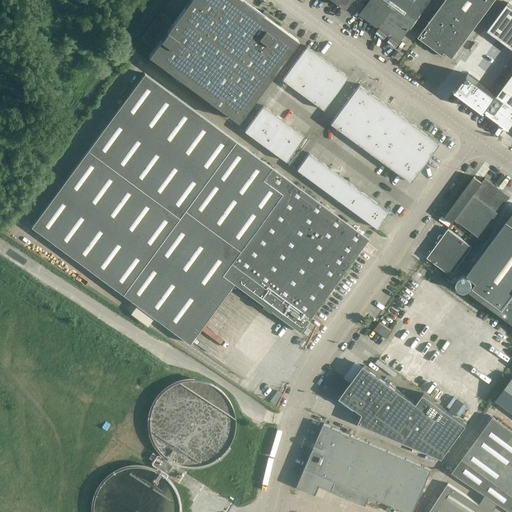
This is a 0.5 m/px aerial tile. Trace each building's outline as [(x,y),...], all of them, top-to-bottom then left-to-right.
[(238,121),(291,48),(297,40),(242,0),(189,0),(183,8),(174,21),(160,11),(139,39),(153,49),(148,56),(238,121)] [(334,0),(341,4),(346,8),(351,0),(334,0)] [(370,0),(360,15),(394,40),(399,43),(425,8),(430,0),(370,0)] [(445,0),(440,8),(418,37),(443,55),(444,53),(452,59),(489,8),(495,0),(445,0)] [(449,84),(475,104),(509,129),(511,125),(511,6),(508,4),(449,84)] [(348,77),(306,47),(282,80),(323,110),(348,77)] [(300,332),(333,287),(368,239),(142,74),(114,113),(30,228),(40,235),(189,344),(233,284),(300,332)] [(439,144),(359,86),(330,125),(411,183),(439,144)] [(304,136),(263,106),(245,131),(286,161),(304,136)] [(389,213),(309,154),(297,171),(377,229),(389,213)] [(444,216),(452,223),(455,219),(480,237),(510,196),(485,178),(483,182),(474,176),(444,216)] [(511,214),(467,275),(477,282),(470,291),(511,322),(511,214)] [(448,230),(427,257),(451,275),(472,247),(448,230)] [(375,329),(387,338),(392,331),(380,322),(375,329)] [(351,383),(340,398),(363,414),(359,423),(442,458),(466,425),(424,394),(417,404),(365,366),(352,384),(351,383)] [(225,450),(231,442),(234,433),(235,423),(234,414),(231,405),(226,396),(220,389),(212,384),(203,381),(193,380),(183,380),(174,383),(166,388),(159,395),(154,403),(150,412),(149,422),(150,431),(153,440),(158,449),(165,456),(173,461),(182,464),(191,466),(201,465),(210,462),(218,457),(225,450)] [(451,408),(460,415),(467,406),(458,398),(451,408)] [(511,511),(511,431),(493,417),(452,472),(511,511)] [(413,511),(432,470),(429,469),(324,424),(297,486),(316,495),(320,485),(366,505),(368,500),(376,504),(378,499),(407,511),(413,511)] [(176,511),(176,503),(173,494),(168,486),(161,479),(153,473),(144,470),(135,469),(125,470),(116,473),(107,478),(100,484),(95,492),(92,501),(91,511),(90,511),(176,511)] [(491,511),(447,483),(428,511),(491,511)]
